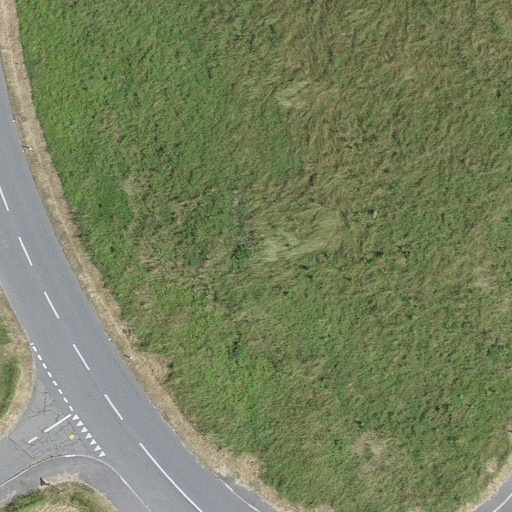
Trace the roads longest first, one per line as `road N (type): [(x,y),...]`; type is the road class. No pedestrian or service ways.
road 1 (tertiary): [(103,393),(21,243),(0,184)]
road 2 (tertiary): [(227,511),(123,422)]
road 3 (residential): [(103,393),(0,461)]
